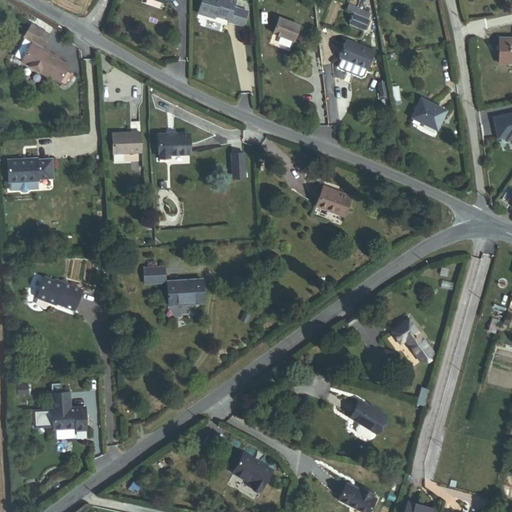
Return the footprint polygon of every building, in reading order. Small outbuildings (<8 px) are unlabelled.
[(235,0),(201,0),(198,13),(209,17),(210,14),(215,16),(230,20),(230,21),(243,25),(247,11),(234,7),(235,0)] [(348,3),(345,9),(353,13),(368,20),(371,13),(348,3)] [(368,20),(353,13),(350,22),(365,29),(368,20)] [(299,25),(279,17),(273,33),(293,41),(299,25)] [(42,47),(49,34),(31,24),(24,37),(25,37),(32,42),(22,60),(21,61),(47,76),(48,75),(59,81),(64,83),(69,74),(65,71),(68,65),(57,58),(58,57),(47,51),(47,53),(42,50),(43,47),(42,47)] [(25,37),(14,56),(22,60),(32,42),(25,37)] [(500,64),(511,64),(511,37),(501,38),(500,64)] [(374,51),(347,40),(341,58),(342,58),(339,66),(340,68),(361,76),(363,75),(366,68),(367,68),(374,51)] [(394,101),(401,100),(399,86),(392,87),(394,101)] [(413,118),(438,131),(448,111),(423,99),(413,118)] [(511,114),(493,118),(498,141),(506,139),(507,143),(511,141),(511,114)] [(142,152),(141,132),(112,133),(113,153),(142,152)] [(170,155),(189,155),(188,136),(159,137),(160,159),(170,159),(170,155)] [(245,176),(243,151),(230,152),(231,177),(245,176)] [(53,177),(52,159),(37,160),(37,158),(7,160),(9,182),(38,180),(38,178),(53,177)] [(344,216),(351,197),(323,186),(316,205),(344,216)] [(101,240),(97,232),(89,236),(93,244),(101,240)] [(149,283),(167,282),(166,268),(148,269),(149,283)] [(446,279),(448,271),(441,270),(440,277),(446,279)] [(82,290),(55,279),(54,281),(44,277),(36,297),(55,304),(56,303),(74,310),(82,290)] [(204,302),(203,279),(169,281),(170,304),(204,302)] [(420,363),(433,353),(408,322),(390,335),(399,347),(404,343),(420,363)] [(489,330),(496,332),(498,325),(491,323),(489,330)] [(427,407),(431,391),(422,388),(417,404),(427,407)] [(87,430),(86,406),(70,408),(69,392),(51,393),(54,430),(76,428),(76,431),(87,430)] [(379,430),(389,413),(362,396),(351,414),(362,420),(359,425),(360,428),(372,436),(376,435),(379,430)] [(272,469),(242,452),(231,471),(252,483),(251,485),(260,490),(272,469)] [(363,511),(368,511),(376,498),(374,497),(376,494),(359,485),(357,489),(347,483),(339,499),(363,511)] [(404,511),(433,511),(434,509),(407,502),(404,511)]
